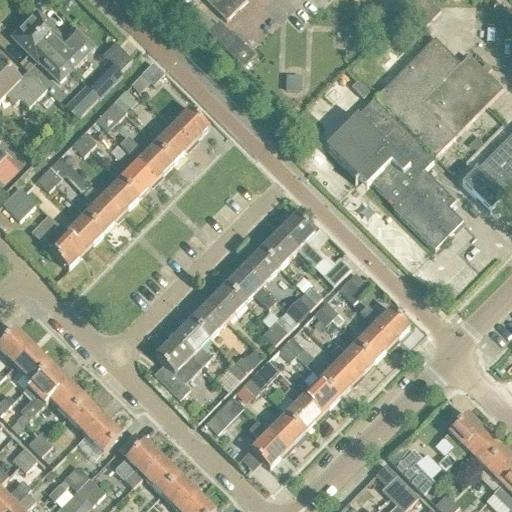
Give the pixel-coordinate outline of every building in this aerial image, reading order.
[(168,0),(184,16),(185,14),(183,12),(195,0),(199,0),(227,27),(249,6),(248,5),(246,7),(240,0),(168,0)] [(407,17),(423,34),(440,17),(424,1),(407,17)] [(65,48),(63,46),(64,45),(37,19),(24,32),(71,77),(94,55),(76,36),(65,48)] [(209,39),(220,50),(230,40),(219,29),(209,39)] [(13,44),(39,70),(40,69),(60,89),(71,77),(24,32),(13,44)] [(233,39),(221,50),(244,73),(255,61),(233,39)] [(376,105),(436,164),(503,96),(469,62),(461,71),(435,45),(376,105)] [(116,51),(104,62),(121,79),(133,68),(116,51)] [(123,81),(121,79),(104,62),(95,71),(114,90),(123,81)] [(0,67),(0,108),(7,101),(16,111),(21,107),(29,115),(48,97),(32,82),(21,93),(18,90),(21,88),(0,67)] [(143,81),(154,93),(161,86),(149,75),(143,81)] [(369,98),(357,87),(351,93),(363,105),(369,98)] [(65,113),(78,126),(99,105),(86,92),(65,113)] [(120,104),(114,111),(126,122),(132,116),(120,104)] [(327,155),(359,187),(367,195),(372,190),(396,213),(393,216),(435,257),(462,230),(465,233),(466,232),(449,216),(456,209),(425,179),(436,168),(375,107),(327,155)] [(126,122),(114,111),(108,117),(119,128),(126,122)] [(191,116),(173,134),(192,153),(210,135),(191,116)] [(173,134),(156,152),(174,171),(192,153),(173,134)] [(86,140),(79,146),(91,157),(97,151),(86,140)] [(511,141),(477,177),(505,205),(511,198),(511,141)] [(91,157),(79,146),(73,152),(84,164),(91,157)] [(126,158),(130,161),(157,188),(174,171),(156,152),(146,161),(135,150),(126,158)] [(130,178),(121,187),(139,206),(157,188),(130,161),(121,170),(130,178)] [(51,175),(44,181),(56,193),(62,186),(51,175)] [(56,193),(44,181),(38,188),(49,199),(56,193)] [(121,187),(103,205),(122,224),(139,206),(121,187)] [(95,213),(86,223),(105,241),(122,224),(103,205),(92,194),(84,202),(95,213)] [(4,212),(21,229),(37,212),(20,195),(4,212)] [(54,218),(37,235),(46,245),(63,228),(54,218)] [(297,222),(279,240),(298,258),(315,275),(324,267),(315,258),(328,244),(320,236),(316,240),(297,222)] [(86,223),(68,240),(87,259),(105,241),(86,223)] [(68,240),(60,232),(42,250),(69,277),(87,259),(68,240)] [(279,240),(262,257),(280,276),(298,258),(279,240)] [(262,257),(244,275),(263,294),(280,276),(262,257)] [(323,283),(334,294),(352,276),(340,265),(323,283)] [(244,275),(227,292),(245,311),(254,302),(269,317),(278,308),(263,294),(244,275)] [(339,297),(354,311),(364,301),(361,298),(367,292),(356,280),(339,297)] [(296,291),(305,300),(316,312),(323,305),(311,294),(312,293),(303,284),(296,291)] [(227,292),(209,310),(228,329),(245,311),(227,292)] [(316,312),(305,300),(299,307),(310,318),(316,312)] [(327,309),(321,316),(338,333),(344,327),(338,321),(339,321),(327,309)] [(209,310),(192,328),(211,346),(228,329),(209,310)] [(368,328),(393,353),(410,335),(392,316),(391,317),(383,325),(369,311),(361,319),(366,325),(369,328),(368,328)] [(338,333),(321,316),(314,322),(331,339),(338,333)] [(365,343),(356,352),(375,370),(393,353),(368,328),(369,328),(366,325),(357,334),(365,343)] [(192,328),(174,345),(203,374),(212,365),(202,355),(211,346),(192,328)] [(276,329),(270,336),(281,347),(288,340),(276,329)] [(0,357),(15,373),(34,354),(16,336),(0,351),(0,357)] [(281,347),(270,336),(264,342),(275,353),(281,347)] [(292,345),(286,351),(297,363),(304,370),(316,358),(297,340),(292,345)] [(203,374),(174,345),(156,363),(179,386),(169,396),(180,408),(191,397),(186,392),(203,374)] [(297,363),(286,351),(279,358),(291,369),(297,363)] [(339,369),(358,388),(375,370),(356,352),(347,361),(339,353),(331,360),(339,369)] [(15,373),(33,390),(51,372),(34,354),(15,373)] [(241,364),(235,371),(247,382),(253,376),(241,364)] [(339,369),(321,387),(340,405),(358,388),(339,369)] [(247,382),(235,371),(217,389),(229,400),(247,382)] [(30,428),(51,408),(69,389),(51,372),(33,390),(24,400),(33,409),(22,420),(30,428)] [(257,380),(251,386),(262,397),(269,391),(257,380)] [(262,397),(251,386),(244,393),(256,404),(262,397)] [(303,388),(296,396),(323,423),(340,405),(321,387),(312,396),(303,388)] [(51,408),(68,425),(86,407),(69,389),(51,408)] [(297,412),(286,422),(305,441),(323,423),(296,396),(288,403),(297,412)] [(0,410),(0,422),(0,423),(11,411),(5,405),(0,410)] [(68,425),(86,443),(104,424),(86,407),(68,425)] [(215,422),(227,433),(233,427),(222,415),(215,422)] [(286,422),(269,439),(288,458),(305,441),(286,422)] [(467,458),(485,439),(467,422),(444,445),(454,455),(449,460),(457,467),(467,458)] [(104,424),(86,443),(103,460),(103,461),(122,442),(104,424)] [(288,458),(269,439),(258,428),(249,437),(260,448),(251,458),(270,476),(288,458)] [(467,458),(485,476),(503,457),(485,439),(467,458)] [(29,451),(36,458),(47,447),(40,440),(29,451)] [(47,447),(36,458),(42,464),(53,453),(47,447)] [(145,484),(163,466),(145,448),(115,478),(134,496),(145,485),(145,484)] [(14,467),(20,474),(31,462),(25,456),(14,467)] [(485,476),(502,493),(511,483),(511,465),(503,457),(485,476)] [(445,480),(457,467),(449,460),(445,464),(437,472),(441,476),(445,480)] [(31,462),(20,474),(26,480),(38,469),(31,462)] [(396,473),(406,483),(424,501),(435,490),(407,462),(396,473)] [(145,484),(145,485),(162,502),(181,483),(163,466),(145,484)] [(386,494),(382,498),(395,511),(411,511),(419,504),(386,472),(375,483),(386,494)] [(65,487),(77,499),(90,486),(78,473),(65,487)] [(0,493),(9,485),(0,476),(0,493)] [(162,502),(172,511),(186,511),(198,501),(181,483),(162,502)] [(511,511),(511,483),(502,493),(494,501),(504,511),(511,511)] [(77,499),(75,501),(84,510),(88,506),(93,511),(94,511),(105,501),(90,486),(77,499)] [(0,511),(16,511),(27,501),(32,497),(24,489),(9,504),(0,495),(0,511)] [(49,502),(56,509),(67,498),(60,491),(49,502)] [(16,511),(33,511),(36,509),(27,501),(16,511)] [(81,511),(84,510),(75,501),(63,511),(81,511)] [(209,511),(198,501),(186,511),(209,511)] [(435,511),(447,511),(453,507),(447,501),(435,511)]
